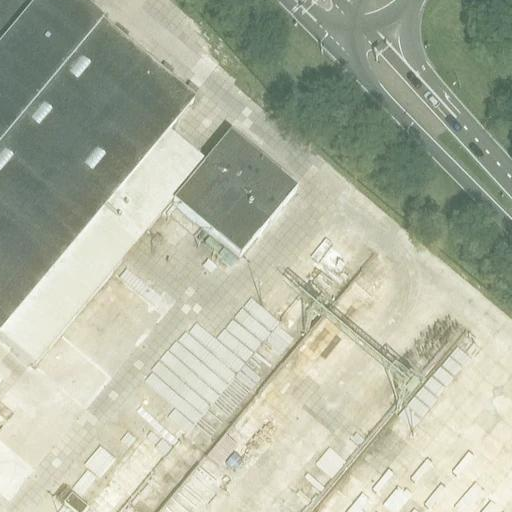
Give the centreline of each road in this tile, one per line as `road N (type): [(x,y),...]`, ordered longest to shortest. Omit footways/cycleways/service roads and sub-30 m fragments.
road 1 (primary): [(334,42),(511,227)]
road 2 (primary): [(511,184),(372,36)]
